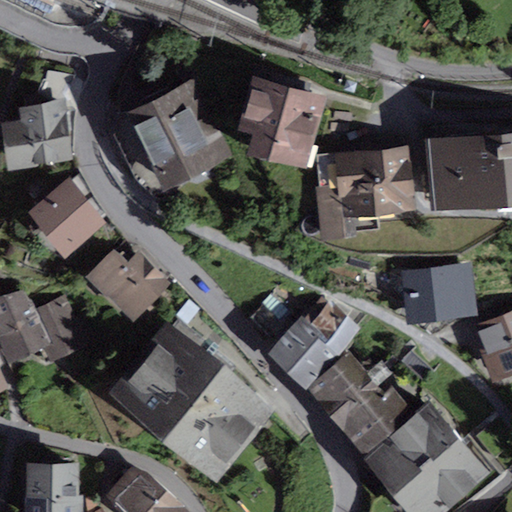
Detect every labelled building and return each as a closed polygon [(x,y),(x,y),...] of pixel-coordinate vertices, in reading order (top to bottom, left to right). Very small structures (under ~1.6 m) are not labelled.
[(259,79),(248,117),(263,121),(257,141),(302,154),(319,96),(303,92),(305,83),(285,77),(283,86),(259,79)] [(193,83),(134,111),(119,112),(118,115),(121,115),(115,128),(116,132),(142,179),(157,195),(168,199),(181,193),(171,178),(212,158),(210,154),(224,148),(193,83)] [(11,121),(16,159),(68,152),(62,101),(49,103),(26,106),(27,119),(11,121)] [(436,142),(440,193),(455,191),(455,194),(475,192),(475,189),(484,189),(485,197),(511,194),(511,132),(457,139),(452,134),(441,135),(436,142)] [(362,153),(321,158),(324,189),(320,190),(325,232),(374,226),(371,205),(378,204),(379,210),(390,209),(389,203),(411,201),(406,147),(374,151),(373,141),(361,142),(362,153)] [(106,211),(82,172),(40,206),(68,240),(66,241),(69,243),(71,241),(70,240),(106,211)] [(165,280),(140,254),(131,263),(117,248),(93,272),(108,287),(112,283),(137,308),(146,299),(151,304),(162,293),(157,288),(165,280)] [(412,311),(472,304),(467,266),(408,273),(412,311)] [(56,354),(54,349),(89,333),(83,319),(74,323),(63,300),(36,313),(25,289),(0,294),(0,342),(5,352),(10,350),(11,352),(38,339),(46,358),(56,354)] [(290,316),(293,312),(274,293),(255,312),(277,335),(278,333),(281,336),(295,320),(290,316)] [(279,345),(310,372),(337,343),(340,345),(357,327),(329,301),(320,311),(321,312),(318,316),(312,311),(279,345)] [(511,313),(479,327),(496,368),(511,361),(511,313)] [(216,460),(262,405),(225,374),(233,364),(215,349),(209,356),(199,348),(205,341),(180,319),(125,385),(216,460)] [(346,347),(314,376),(366,439),(405,406),(390,389),(387,392),(385,390),(383,392),(346,347)] [(422,372),(429,364),(412,350),(404,356),(422,372)] [(448,426),(429,403),(374,449),(426,511),(430,511),(483,468),(464,445),(467,443),(451,424),(448,426)] [(32,463),(31,511),(75,511),(75,505),(83,505),(83,492),(75,492),(75,463),(61,463),(61,455),(45,455),(45,463),(32,463)] [(137,511),(183,511),(188,507),(166,487),(154,477),(134,466),(113,490),(137,511)]
